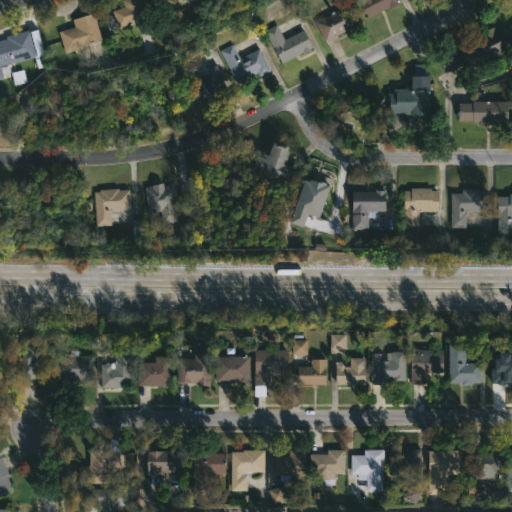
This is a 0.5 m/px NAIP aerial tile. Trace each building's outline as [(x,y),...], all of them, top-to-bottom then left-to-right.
[(137,21),(120,27),(114,11),(126,7),(123,1),(125,0),(141,0),(148,18),(137,21)] [(397,0),(400,5),(391,10),(390,8),(369,18),(360,0),(397,0)] [(327,43),(316,22),(351,4),(362,25),(327,43)] [(78,49),(66,53),(59,32),(76,27),(73,20),(95,13),(104,41),(78,49)] [(277,25),(285,40),(305,29),(314,46),(282,64),(264,31),(277,25)] [(508,54),(469,72),(466,66),(449,73),(441,55),(496,28),(508,54)] [(4,78),(0,79),(0,40),(31,31),(38,56),(1,66),(4,78)] [(234,45),(240,57),(260,47),(272,70),(257,78),(256,74),(237,84),(221,50),(234,45)] [(217,64),(229,92),(204,102),(204,100),(197,103),(184,71),(195,66),(201,81),(212,76),(209,68),(217,64)] [(435,76),(433,116),(384,114),(385,94),(396,94),(396,89),(412,90),(412,76),(414,76),(415,64),(428,65),(428,76),(435,76)] [(509,122),(494,122),(494,125),(480,125),(480,122),(461,122),(461,104),(474,104),(474,102),(509,102),(509,122)] [(295,150),(289,166),(299,170),(292,186),(254,171),(261,156),(265,157),(266,154),(273,157),(278,143),(295,150)] [(302,178),(291,223),(303,226),(306,214),(320,218),(328,185),(302,178)] [(166,183),(166,187),(169,184),(174,184),(176,186),(179,221),(163,223),(162,211),(149,212),(146,187),(153,187),(153,185),(166,183)] [(120,189),(120,190),(131,190),(132,210),(111,211),(111,226),(96,226),(95,192),(100,192),(100,190),(120,189)] [(434,189),(434,192),(440,192),(440,212),(420,212),(420,227),(407,226),(407,191),(412,191),(412,189),(434,189)] [(389,190),(389,212),(379,211),(378,217),(372,217),(372,212),(370,212),(370,230),(353,229),(355,192),(378,193),(378,190),(389,190)] [(478,190),(478,193),(490,193),(490,212),(467,212),(468,228),(453,229),(452,193),(463,193),(463,190),(478,190)] [(511,193),(511,234),(494,233),(496,197),(506,197),(506,193),(511,193)] [(344,334),(329,335),(329,350),(344,349),(344,334)] [(292,355),(306,354),(306,340),(292,340),(292,355)] [(40,352),(39,374),(37,374),(37,378),(26,378),(28,341),(39,342),(39,352),(40,352)] [(467,353),(467,362),(482,362),(482,382),(472,382),(472,384),(462,384),(462,382),(455,382),(455,343),(467,343),(467,353)] [(271,385),(260,385),(259,349),(292,348),(292,370),(271,370),(271,385)] [(116,387),(103,387),(103,363),(109,364),(109,361),(116,361),(116,349),(130,349),(130,384),(122,384),(122,387),(116,387)] [(408,349),(409,378),(392,379),(392,363),(386,364),(385,350),(408,349)] [(80,356),(94,357),(93,377),(64,376),(64,356),(70,356),(70,350),(80,351),(80,356)] [(213,352),(212,383),(179,382),(180,358),(198,358),(198,352),(213,352)] [(446,353),(445,370),(428,369),(427,383),(412,383),(413,352),(446,353)] [(253,355),(252,381),(218,380),(219,354),(253,355)] [(491,384),(510,384),(510,377),(511,376),(511,355),(498,356),(498,360),(492,360),(491,384)] [(173,357),(172,386),(139,384),(141,356),(173,357)] [(313,384),(303,384),(303,365),(315,365),(315,357),(329,358),(329,384),(313,384)] [(368,357),(367,384),(339,383),(340,360),(348,360),(348,365),(354,365),(354,357),(368,357)] [(124,451),(123,467),(110,467),(110,483),(84,482),(85,465),(90,465),(91,451),(111,451),(111,439),(123,439),(122,451),(124,451)] [(399,474),(389,473),(389,452),(398,452),(398,448),(418,448),(418,470),(399,469),(399,474)] [(291,474),(291,481),(280,481),(280,474),(275,474),(275,456),(290,456),(291,449),(306,449),(306,475),(291,474)] [(336,478),(336,485),(324,485),(324,478),(311,478),(311,454),(330,454),(330,449),(347,449),(347,478),(336,478)] [(384,460),(384,491),(368,491),(368,480),(359,480),(359,473),(353,473),(353,454),(366,454),(366,449),(386,449),(386,460),(384,460)] [(152,474),(151,474),(151,450),(186,450),(186,474),(152,474)] [(248,491),(233,490),(233,451),(266,450),(265,471),(252,471),(252,479),(248,479),(248,491)] [(440,493),(429,493),(429,450),(462,450),(462,470),(446,470),(446,493),(440,493)] [(205,489),(196,489),(196,451),(229,451),(229,473),(212,473),(212,489),(205,489)] [(501,453),(501,471),(493,471),(493,478),(474,478),(473,467),(466,467),(466,453),(501,453)] [(17,490),(0,496),(0,455),(4,454),(12,474),(10,474),(17,490)] [(420,489),(407,485),(403,500),(416,504),(420,489)] [(287,501),(284,487),(268,490),(271,504),(287,501)] [(128,503),(127,505),(120,504),(119,511),(83,511),(84,488),(128,489),(128,503)]
